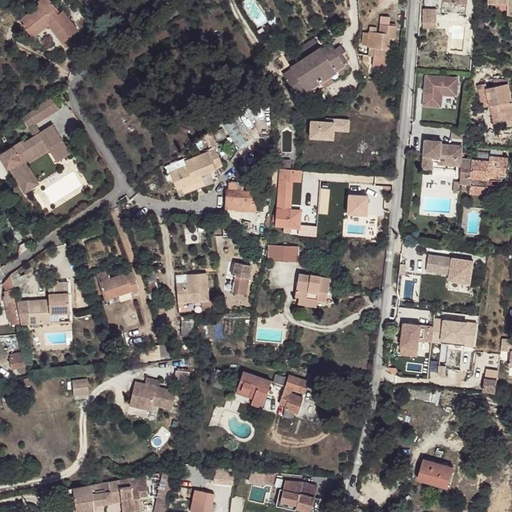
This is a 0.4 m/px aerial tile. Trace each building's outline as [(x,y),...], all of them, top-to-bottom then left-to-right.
[(19,20),(25,28),(32,22),(36,28),(45,21),(48,25),(58,38),(61,35),(65,40),(78,30),(62,10),(60,12),(57,14),(53,9),(56,7),(50,0),(39,0),(38,2),(40,4),(19,20)] [(511,0),(488,0),(488,1),(488,3),(508,4),(508,11),(511,11),(511,0)] [(437,23),(437,9),(423,9),(423,23),(437,23)] [(32,37),(48,25),(45,21),(36,28),(32,22),(25,28),(32,37)] [(374,46),(373,56),(387,57),(389,38),(394,39),(395,26),(389,25),(381,25),(380,34),(364,32),(362,45),(374,46)] [(287,57),(292,65),(320,46),(315,39),(287,57)] [(322,49),(326,55),(334,49),(330,43),(322,49)] [(300,103),(351,69),(346,63),(344,64),(339,56),(341,54),(345,52),(340,45),(334,49),(326,55),(322,49),(320,46),(292,65),(290,66),(292,68),(283,74),(287,80),(296,95),(295,96),(299,102),(300,103)] [(361,61),(368,66),(369,55),(360,54),(361,61)] [(457,96),(458,78),(426,76),(424,106),(441,107),(442,95),(457,96)] [(511,100),(508,79),(493,80),(495,87),(487,88),(486,83),(478,85),(483,107),(491,105),(497,104),(499,112),(493,114),(495,123),(507,121),(511,120),(511,100)] [(22,117),(29,128),(35,124),(60,108),(51,95),(22,117)] [(237,147),(245,142),(236,125),(241,122),(237,115),(231,119),(232,120),(224,125),(237,147)] [(9,167),(24,192),(35,185),(21,162),(47,146),(49,150),(56,161),(70,153),(53,124),(40,132),(34,136),(24,142),(23,140),(0,154),(0,157),(7,169),(9,167)] [(40,132),(35,124),(29,128),(34,136),(40,132)] [(464,139),(465,129),(453,127),(452,138),(464,139)] [(204,135),(209,147),(211,146),(215,144),(216,143),(211,131),(208,132),(209,133),(204,135)] [(458,165),(460,145),(442,143),(442,141),(425,139),(423,168),(432,169),(433,159),(434,157),(441,157),(446,158),(445,161),(445,164),(458,165)] [(21,162),(35,185),(39,183),(27,164),(49,150),(47,146),(21,162)] [(169,172),(179,196),(183,194),(181,188),(203,179),(201,175),(223,166),(216,149),(213,150),(184,161),(186,166),(169,172)] [(490,156),(490,153),(477,152),(477,160),(490,161),(490,156)] [(506,179),(508,158),(490,156),(490,161),(477,160),(462,159),(460,182),(460,184),(470,185),(470,186),(487,187),(488,180),(488,177),(506,179)] [(184,161),(183,159),(166,165),(169,172),(186,166),(184,161)] [(256,163),(256,172),(270,173),(270,164),(256,163)] [(284,226),(283,232),(291,232),(291,227),(299,228),(300,210),(290,210),(292,181),(293,169),(280,168),(276,226),(284,226)] [(292,181),(300,182),(301,170),(293,169),(292,181)] [(492,187),(492,180),(506,181),(506,179),(488,177),(488,180),(487,187),(492,187)] [(183,194),(206,185),(203,179),(181,188),(183,194)] [(226,190),(225,210),(255,212),(257,192),(243,191),(244,183),(229,182),(228,190),(226,190)] [(486,196),(487,187),(470,186),(469,194),(486,196)] [(19,224),(27,235),(31,232),(26,225),(29,223),(27,219),(19,224)] [(230,236),(231,220),(224,220),(224,221),(222,221),(223,236),(230,236)] [(269,245),(268,260),(283,261),(283,259),(298,259),(298,247),(269,245)] [(471,277),(473,263),(465,262),(465,259),(429,254),(426,271),(450,275),(451,271),(463,272),(462,275),(471,277)] [(237,276),(234,292),(245,294),(250,265),(235,262),(232,275),(237,276)] [(11,274),(14,287),(26,282),(23,275),(20,277),(17,270),(11,274)] [(97,274),(106,299),(131,291),(132,293),(138,290),(132,272),(127,274),(126,273),(109,278),(107,270),(97,274)] [(176,284),(178,303),(201,301),(209,300),(206,273),(187,274),(188,283),(176,284)] [(176,275),(176,284),(188,283),(187,274),(176,275)] [(299,274),(295,296),(299,297),(317,300),(326,301),(330,279),(320,277),(320,276),(310,274),(310,276),(299,274)] [(3,284),(6,291),(12,290),(12,289),(13,288),(10,275),(3,284)] [(147,285),(150,293),(157,290),(155,282),(147,285)] [(16,301),(21,324),(40,323),(40,313),(50,313),(69,312),(68,288),(48,289),(49,299),(16,301)] [(11,321),(11,325),(20,323),(12,290),(6,291),(5,291),(5,296),(4,296),(9,322),(11,321)] [(316,307),(317,300),(299,297),(298,304),(316,307)] [(201,301),(202,311),(211,310),(210,300),(209,300),(201,301)] [(50,323),(50,313),(40,313),(40,323),(50,323)] [(182,321),(182,334),(193,334),(193,315),(180,316),(182,321)] [(475,345),(479,320),(466,318),(462,343),(475,345)] [(432,342),(434,327),(404,323),(401,347),(418,349),(419,340),(432,342)] [(153,358),(170,357),(169,344),(152,346),(152,347),(153,358)] [(139,348),(140,359),(153,358),(152,347),(139,348)] [(417,356),(418,349),(401,347),(400,354),(417,356)] [(10,359),(12,367),(27,364),(24,352),(10,355),(10,358),(10,359)] [(225,378),(227,373),(217,369),(215,375),(225,378)] [(176,370),(175,383),(188,385),(189,372),(176,370)] [(495,393),(498,371),(486,370),(483,391),(495,393)] [(243,371),(237,388),(254,394),(253,398),(251,404),(262,407),(271,381),(243,371)] [(273,383),(285,386),(287,378),(276,374),(273,383)] [(285,386),(279,403),(286,406),(285,409),(294,412),(298,413),(303,398),(291,394),(293,389),(304,393),(308,381),(289,374),(287,378),(285,386)] [(221,389),(225,378),(215,375),(212,386),(221,389)] [(24,379),(26,386),(33,385),(32,383),(35,382),(34,378),(31,379),(31,377),(24,379)] [(135,381),(130,405),(150,410),(152,404),(172,409),(176,392),(159,387),(160,381),(147,378),(146,384),(135,381)] [(72,381),(74,395),(89,394),(87,379),(72,381)] [(237,388),(236,392),(253,398),(254,394),(237,388)] [(410,388),(408,397),(438,401),(439,392),(410,388)] [(3,403),(5,411),(14,409),(12,400),(3,403)] [(285,409),(283,416),(291,419),(294,412),(285,409)] [(449,485),(454,467),(424,459),(418,479),(439,485),(439,483),(449,485)] [(163,472),(154,511),(166,511),(170,495),(172,485),(175,470),(163,472)] [(251,471),(249,481),(260,484),(263,482),(263,480),(264,472),(251,471)] [(274,482),(276,473),(264,472),(263,480),(274,482)] [(62,490),(64,511),(76,511),(76,507),(94,505),(113,503),(112,502),(122,501),(122,506),(141,504),(140,496),(148,495),(146,475),(62,490)] [(297,505),(296,508),(310,511),(316,511),(320,498),(314,497),(317,486),(303,482),(285,480),(283,490),(280,501),(297,505)] [(181,488),(172,485),(170,495),(179,497),(181,488)] [(296,508),(297,505),(280,501),(283,490),(280,489),(276,505),(295,510),(296,508)] [(195,490),(190,511),(196,511),(210,511),(214,493),(195,490)]
